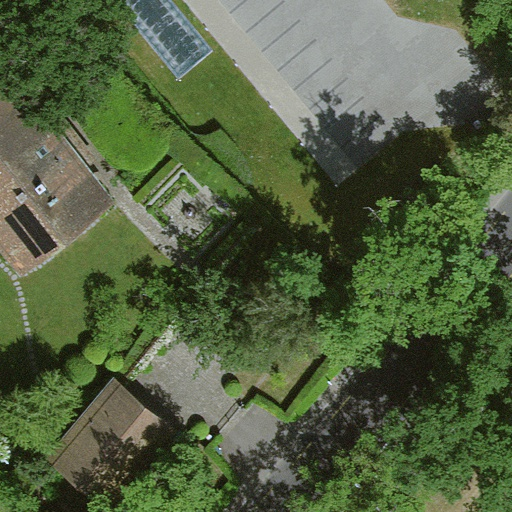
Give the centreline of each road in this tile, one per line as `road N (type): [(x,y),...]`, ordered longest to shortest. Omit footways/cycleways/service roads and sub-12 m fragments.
road 1 (tertiary): [(283,511),(511,242)]
road 2 (unknown): [(327,460),(204,337)]
